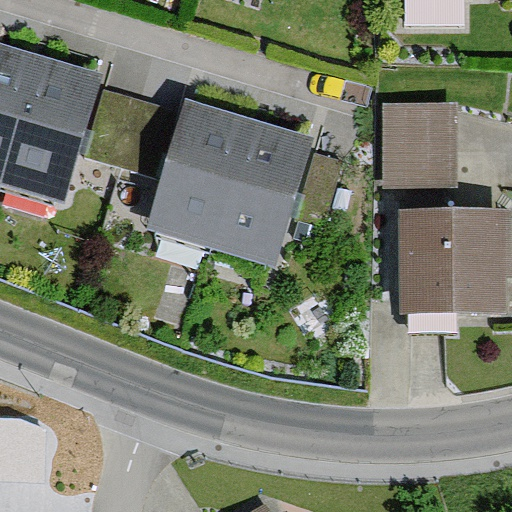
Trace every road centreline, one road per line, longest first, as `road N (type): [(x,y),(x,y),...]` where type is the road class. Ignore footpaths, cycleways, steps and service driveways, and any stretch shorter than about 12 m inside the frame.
road 1 (tertiary): [(511,423),(401,435),(296,429),(136,382)]
road 2 (tertiary): [(136,382),(0,331)]
road 3 (residential): [(136,382),(142,511)]
